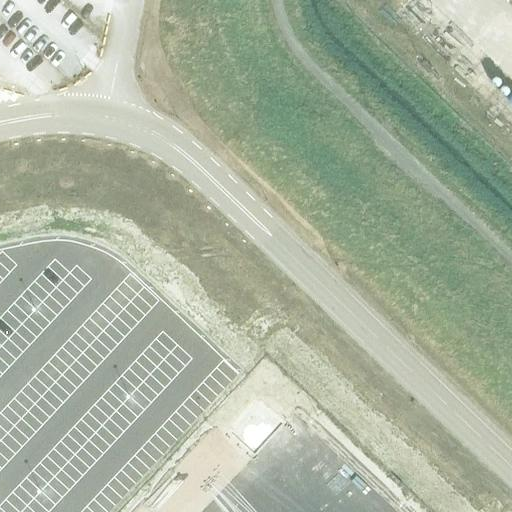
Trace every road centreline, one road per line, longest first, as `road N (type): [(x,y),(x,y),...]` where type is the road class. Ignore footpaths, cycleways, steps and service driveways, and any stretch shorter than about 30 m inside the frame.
road 1 (unclassified): [(511,466),(191,160),(159,135),(107,116)]
road 2 (unclassified): [(511,259),(300,51),(276,0)]
